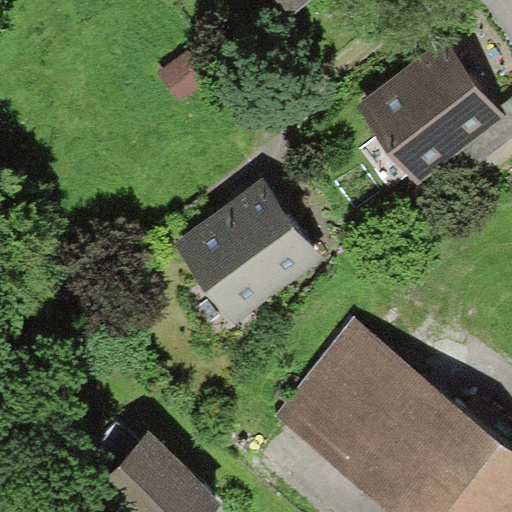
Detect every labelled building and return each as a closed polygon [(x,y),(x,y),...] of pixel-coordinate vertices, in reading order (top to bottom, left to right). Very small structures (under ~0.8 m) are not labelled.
[(358,104),(415,180),(501,116),(445,40),(358,104)] [(168,79),(183,97),(205,79),(190,61),(168,79)] [(234,323),(323,259),(263,177),(175,240),(234,323)] [(405,511),(511,511),(511,443),(355,319),(280,413),(405,511)] [(89,490),(111,511),(213,511),(220,506),(146,433),(89,490)]
